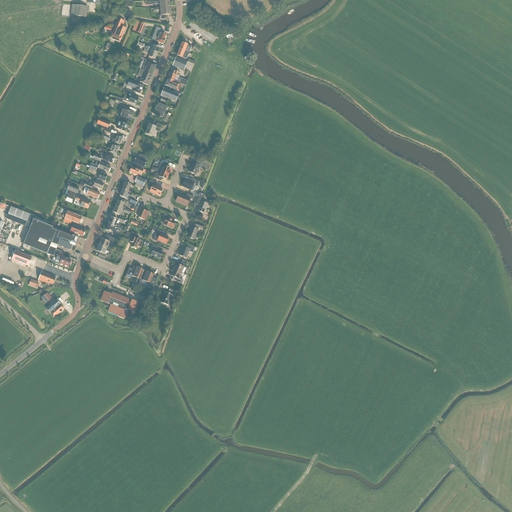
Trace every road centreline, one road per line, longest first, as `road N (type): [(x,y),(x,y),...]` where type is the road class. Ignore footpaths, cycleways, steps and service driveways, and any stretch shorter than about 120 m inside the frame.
road 1 (tertiary): [(83,256),(177,24),(178,1)]
road 2 (tertiary): [(0,375),(73,315),(83,256)]
